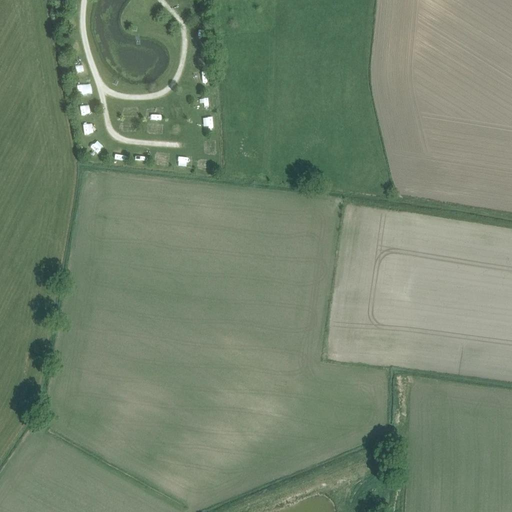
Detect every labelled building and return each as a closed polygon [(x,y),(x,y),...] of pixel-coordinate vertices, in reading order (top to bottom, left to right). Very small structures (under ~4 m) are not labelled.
[(179,1),(178,11),(192,13),(193,3),(179,1)] [(196,50),(188,50),(189,62),(197,62),(196,50)] [(192,81),(199,82),(200,71),(193,70),(192,81)] [(73,87),(75,94),(84,91),(82,84),(73,87)] [(199,107),(209,106),(208,96),(198,98),(199,107)] [(68,103),(69,110),(83,108),(82,101),(68,103)] [(120,107),(120,118),(128,118),(128,107),(120,107)] [(164,110),(164,136),(173,136),(173,121),(176,121),(176,110),(164,110)] [(192,128),(209,127),(209,118),(192,118),(192,128)] [(85,126),(74,127),(75,136),(85,136),(85,126)] [(197,150),(211,150),(210,139),(196,139),(197,150)] [(88,144),(81,152),(88,159),(96,151),(88,144)] [(127,147),(127,159),(137,159),(138,147),(127,147)] [(107,163),(115,163),(116,153),(107,153),(107,163)] [(174,172),(184,172),(184,157),(175,157),(174,172)] [(162,170),(162,159),(154,158),(153,169),(162,170)] [(192,174),(201,174),(201,158),(193,158),(192,174)]
